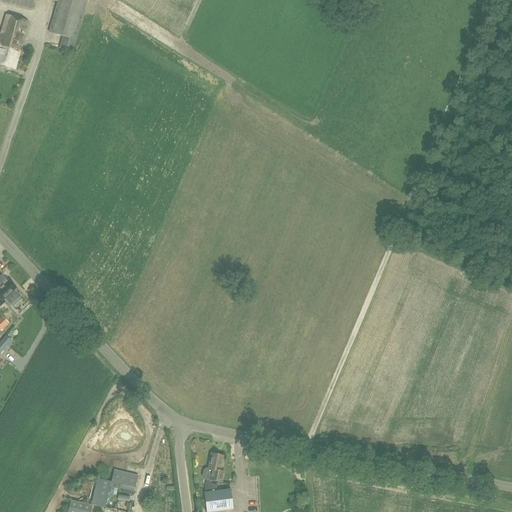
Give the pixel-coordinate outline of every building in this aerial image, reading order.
[(0,0),(32,9),(34,0),(0,0)] [(73,52),(87,0),(58,0),(50,33),(63,37),(60,48),(73,52)] [(0,65),(15,69),(29,22),(6,15),(0,37),(0,65)] [(0,296),(4,300),(5,302),(7,304),(18,293),(15,290),(16,289),(9,280),(8,281),(4,277),(0,281),(0,296)] [(0,319),(0,332),(9,324),(2,317),(0,319)] [(0,342),(0,352),(12,340),(6,335),(0,342)] [(207,479),(204,492),(216,491),(218,482),(222,483),(225,472),(220,471),(224,456),(212,453),(208,469),(206,468),(204,470),(203,477),(204,479),(207,479)] [(114,470),(111,481),(135,487),(138,476),(114,470)] [(91,485),(87,492),(94,495),(98,488),(91,485)] [(230,489),(216,491),(204,492),(206,511),(209,511),(233,509),(230,489)] [(90,511),(92,507),(70,502),(67,511),(90,511)]
